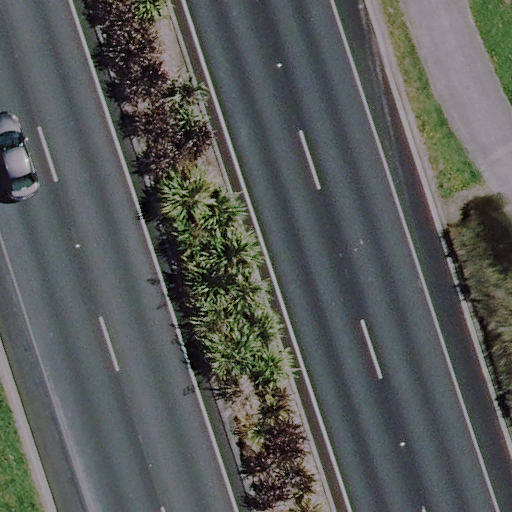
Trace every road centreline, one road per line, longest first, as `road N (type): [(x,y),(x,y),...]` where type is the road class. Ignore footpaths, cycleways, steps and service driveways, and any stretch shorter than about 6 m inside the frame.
road 1 (primary): [(283,0),(450,511)]
road 2 (primary): [(174,511),(7,0)]
